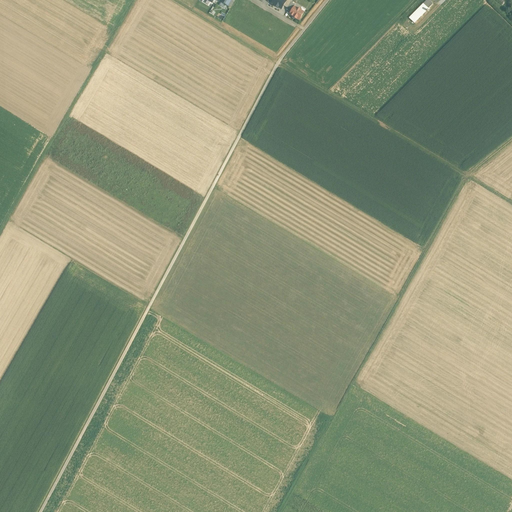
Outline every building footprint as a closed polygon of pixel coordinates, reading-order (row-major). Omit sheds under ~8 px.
[(286,1),(283,0),(273,0),(272,4),(275,6),(274,7),(277,8),(278,7),(281,9),(283,6),(286,1)] [(290,0),(286,0),(283,6),(287,9),(291,3),(292,1),(290,0)] [(433,4),(428,0),(427,0),(423,4),(428,9),(433,4)] [(295,5),(291,3),(287,10),(291,13),(294,7),(295,5)] [(423,4),(409,19),(414,23),(428,9),(423,4)] [(304,12),(294,7),(290,15),(299,20),(304,12)]
